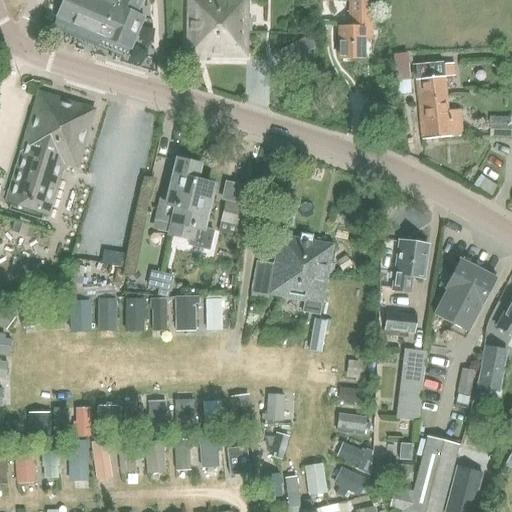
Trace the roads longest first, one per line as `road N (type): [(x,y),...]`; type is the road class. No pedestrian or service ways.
road 1 (tertiary): [(511,237),(353,153),(16,49)]
road 2 (unknown): [(251,121),(250,236),(227,358),(21,371)]
